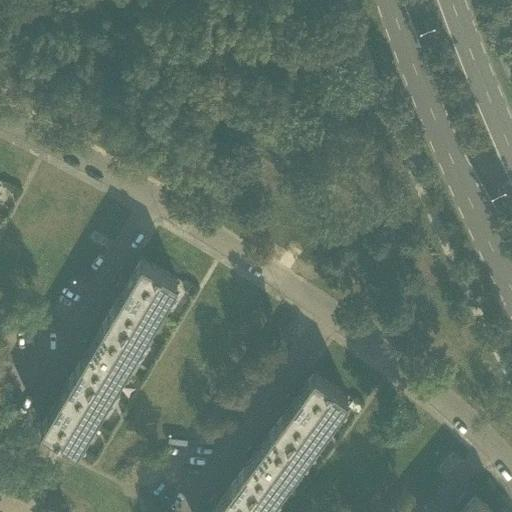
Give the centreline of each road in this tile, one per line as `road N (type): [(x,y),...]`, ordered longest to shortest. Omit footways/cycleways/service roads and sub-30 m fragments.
road 1 (residential): [(0,116),(153,198),(331,313),(490,442),(511,470)]
road 2 (secondary): [(391,0),(511,278)]
road 3 (secondary): [(511,152),(452,0)]
